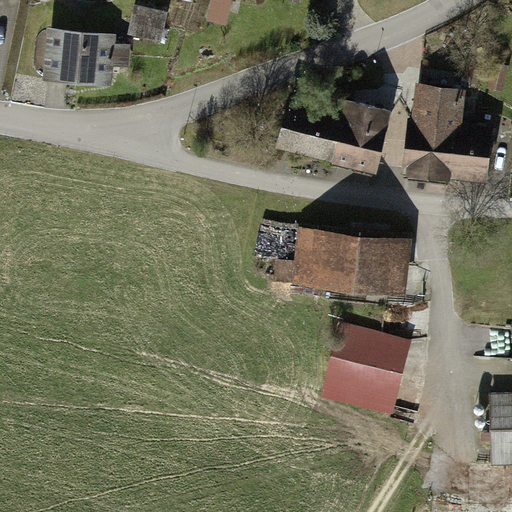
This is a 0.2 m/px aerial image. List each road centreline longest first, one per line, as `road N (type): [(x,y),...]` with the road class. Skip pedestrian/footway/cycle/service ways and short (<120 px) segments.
road 1 (unclassified): [(120,130),(184,161),(438,207),(511,209)]
road 2 (residential): [(120,130),(346,51),(461,0)]
road 3 (track): [(378,511),(442,404),(438,207)]
road 4 (residential): [(0,114),(120,130)]
